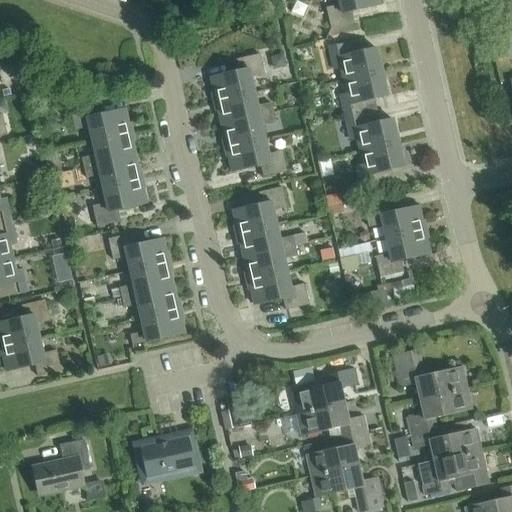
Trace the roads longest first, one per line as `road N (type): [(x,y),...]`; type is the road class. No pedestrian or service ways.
road 1 (residential): [(488,303),(274,355),(240,342),(220,318),(163,58),(148,27),(80,0)]
road 2 (residential): [(451,183),(408,0)]
road 3 (residential): [(488,303),(465,254),(451,183)]
